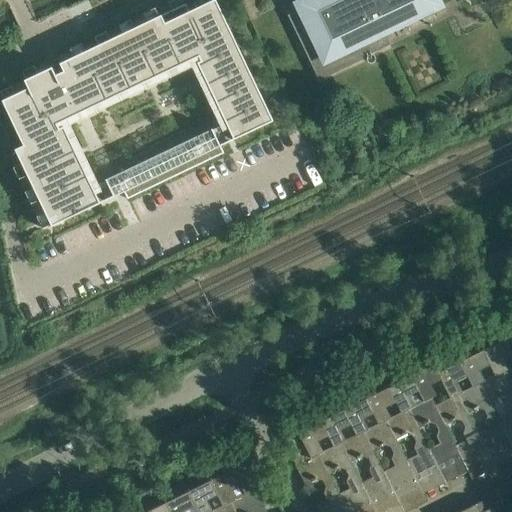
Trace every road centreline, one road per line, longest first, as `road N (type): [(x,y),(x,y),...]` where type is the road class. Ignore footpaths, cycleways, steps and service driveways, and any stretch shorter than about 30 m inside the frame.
road 1 (tertiary): [(226,370),(342,315),(511,263)]
road 2 (tertiary): [(0,493),(226,370)]
road 3 (residential): [(307,511),(254,405),(226,370)]
